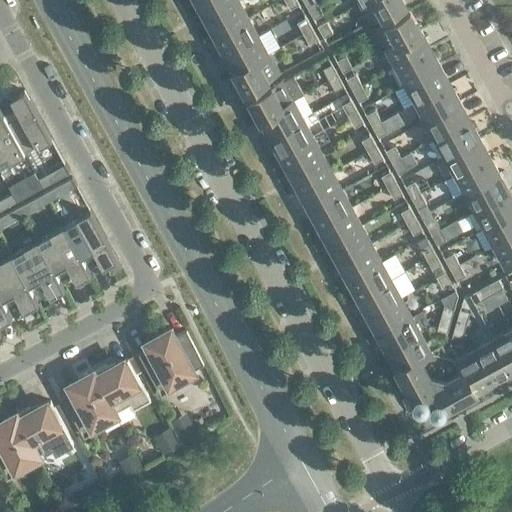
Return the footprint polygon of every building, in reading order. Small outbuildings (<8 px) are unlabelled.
[(235,0),(196,0),(203,12),(204,11),(207,16),(235,0)] [(248,17),(238,0),(235,0),(207,16),(209,21),(208,22),(215,34),(248,17)] [(299,3),(296,0),(285,0),(290,8),(299,3)] [(363,0),(362,1),(372,19),(404,2),(403,0),(363,0)] [(323,13),(317,2),(308,7),(314,18),(323,13)] [(377,28),(388,47),(420,29),(413,16),(412,16),(409,11),(377,28)] [(258,34),(248,17),(215,34),(222,47),(223,47),(226,52),(258,34)] [(297,22),(303,33),(312,28),(306,17),(297,22)] [(333,32),(327,20),(318,25),(324,37),(333,32)] [(318,39),(312,28),(303,33),(309,44),(318,39)] [(427,42),(420,29),(388,47),(397,65),(429,47),(426,42),(427,42)] [(268,52),(258,34),(226,52),(229,57),(228,57),(235,70),(268,52)] [(432,52),(429,47),(397,65),(407,83),(440,65),(433,52),(432,52)] [(278,71),(268,52),(235,70),(242,84),(243,83),(246,88),(278,71)] [(343,71),(352,66),(346,55),(337,60),(343,71)] [(322,68),(328,79),(338,74),(331,63),(322,68)] [(447,78),(440,65),(407,83),(417,101),(449,83),(446,78),(447,78)] [(346,78),(353,89),(362,84),(356,73),(346,78)] [(344,86),(338,74),(328,79),(335,91),(344,86)] [(253,103),(260,117),(293,99),(283,80),(251,97),(254,103),(253,103)] [(451,88),(449,83),(417,101),(427,118),(460,100),(452,88),(451,88)] [(368,96),(362,84),(353,89),(359,101),(368,96)] [(52,139),(24,89),(10,97),(20,115),(8,122),(0,107),(25,154),(25,152),(36,146),(37,147),(52,139)] [(303,117),(293,99),(260,117),(267,130),(268,129),(271,134),(303,117)] [(342,104),(348,115),(357,110),(351,99),(342,104)] [(467,113),(460,100),(427,118),(437,136),(468,119),(465,114),(467,113)] [(25,154),(0,107),(0,165),(10,160),(11,162),(25,154)] [(366,114),(372,125),(381,120),(375,109),(366,114)] [(363,121),(357,110),(348,115),(354,126),(363,121)] [(312,134),(303,117),(271,134),(274,139),(273,140),(280,152),(312,134)] [(471,124),(468,119),(437,136),(446,154),(479,136),(472,123),(471,124)] [(388,131),(381,120),(372,125),(378,136),(388,131)] [(322,152),(312,134),(280,152),(287,165),(288,165),(291,170),(322,152)] [(361,139),(368,151),(377,146),(370,135),(361,139)] [(486,149),(479,136),(446,154),(456,172),(488,155),(485,150),(486,149)] [(386,149),(392,161),(401,156),(395,144),(386,149)] [(383,157),(377,146),(368,151),(374,162),(383,157)] [(332,170),(322,152),(291,170),(293,175),(292,175),(299,188),(332,170)] [(490,160),(488,155),(456,172),(466,190),(499,172),(492,159),(490,160)] [(407,167),(401,156),(392,161),(398,172),(407,167)] [(69,172),(65,164),(50,172),(55,180),(69,172)] [(342,188),(332,170),(299,188),(306,201),(307,201),(310,205),(342,188)] [(381,175),(387,187),(396,182),(390,170),(381,175)] [(506,185),(499,172),(466,190),(476,208),(507,191),(505,186),(506,185)] [(77,185),(72,177),(58,185),(62,193),(77,185)] [(39,178),(24,186),(29,194),(43,186),(39,178)] [(405,185),(411,197),(420,192),(414,180),(405,185)] [(403,193),(396,182),(387,187),(393,198),(403,193)] [(352,206),(342,188),(310,205),(313,210),(312,211),(319,224),(352,206)] [(510,196),(507,191),(476,208),(486,226),(511,211),(511,196),(511,195),(510,196)] [(31,200),(36,208),(50,200),(46,192),(31,200)] [(427,203),(420,192),(411,197),(418,208),(427,203)] [(12,193),(0,199),(0,204),(2,209),(17,201),(12,193)] [(5,214),(10,222),(24,214),(20,206),(5,214)] [(361,224),(352,206),(319,224),(326,237),(327,236),(330,241),(361,224)] [(401,211),(407,222),(416,217),(410,206),(401,211)] [(117,260),(90,210),(76,218),(76,219),(65,225),(64,224),(91,274),(81,256),(93,250),(103,268),(117,260)] [(511,211),(486,226),(495,244),(511,234),(511,211)] [(425,221),(431,232),(440,227),(434,216),(425,221)] [(422,229),(416,217),(407,222),(413,234),(422,229)] [(91,274),(64,224),(49,232),(50,233),(38,240),(38,239),(37,239),(65,288),(55,270),(67,264),(77,282),(91,274)] [(371,242),(361,224),(330,241),(332,246),(331,247),(338,260),(371,242)] [(446,239),(440,227),(431,232),(437,244),(446,239)] [(511,234),(495,244),(505,262),(511,258),(511,234)] [(65,288),(37,239),(23,247),(24,248),(12,254),(11,253),(38,303),(39,303),(29,285),(40,278),(50,296),(65,288)] [(381,260),(371,242),(338,260),(345,273),(347,272),(349,277),(381,260)] [(420,247),(426,258),(435,253),(429,242),(420,247)] [(444,257),(451,268),(460,263),(453,252),(444,257)] [(38,303),(11,253),(0,259),(0,295),(12,317),(2,299),(14,293),(24,311),(38,303)] [(442,265),(435,253),(426,258),(433,270),(442,265)] [(391,278),(381,260),(349,277),(352,282),(351,283),(358,296),(391,278)] [(466,275),(460,263),(451,268),(457,280),(466,275)] [(445,271),(436,276),(442,288),(452,283),(445,271)] [(401,296),(391,278),(358,296),(365,309),(366,308),(369,313),(401,296)] [(498,278),(487,284),(492,293),(503,287),(498,278)] [(492,293),(487,284),(476,290),(481,299),(492,293)] [(0,323),(12,317),(0,295),(0,323)] [(410,313),(401,296),(369,313),(372,318),(370,318),(378,331),(410,313)] [(444,304),(441,316),(451,319),(454,306),(444,304)] [(460,308),(456,321),(466,324),(470,311),(460,308)] [(420,331),(410,313),(378,331),(385,344),(386,344),(388,349),(420,331)] [(451,319),(441,316),(437,328),(447,331),(451,319)] [(466,324),(456,321),(453,333),(463,336),(466,324)] [(172,329),(172,328),(146,342),(148,347),(138,352),(161,394),(195,375),(192,370),(194,369),(193,368),(192,369),(171,330),(172,329)] [(511,329),(511,328),(493,338),(511,371),(511,370),(511,329)] [(429,348),(420,331),(388,349),(391,354),(390,354),(397,367),(442,343),(441,342),(429,348)] [(511,371),(493,338),(475,348),(493,379),(498,376),(498,378),(511,371)] [(397,367),(415,400),(416,402),(418,403),(419,404),(421,404),(423,404),(425,403),(427,402),(428,401),(428,400),(430,400),(439,369),(445,348),(442,343),(397,367)] [(445,348),(439,369),(430,400),(431,401),(431,402),(431,403),(432,403),(432,405),(432,406),(433,407),(435,408),(436,409),(438,409),(440,409),(442,409),(475,390),(451,345),(445,348)] [(452,345),(451,345),(475,390),(488,383),(488,382),(493,379),(475,348),(458,357),(452,345)] [(106,364),(92,372),(114,412),(130,404),(133,409),(151,399),(128,358),(109,368),(106,364)] [(114,412),(92,372),(68,385),(71,389),(61,394),(84,436),(102,426),(99,421),(114,412)] [(29,406),(15,414),(37,455),(53,446),(56,451),(73,442),(51,400),(31,410),(29,406)] [(37,455),(15,414),(0,422),(0,465),(7,478),(25,468),(22,463),(37,455)] [(192,417),(177,425),(184,439),(200,431),(192,417)] [(173,429),(158,438),(166,452),(181,443),(173,429)] [(134,453),(122,460),(130,475),(142,468),(134,453)] [(79,494),(66,502),(71,511),(72,511),(85,505),(79,494)]
